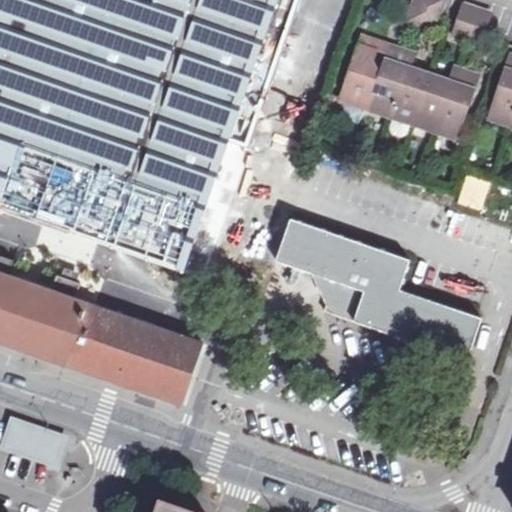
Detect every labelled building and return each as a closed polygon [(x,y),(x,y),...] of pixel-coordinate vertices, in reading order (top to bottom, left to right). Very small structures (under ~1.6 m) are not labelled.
[(0,0),(0,209),(30,219),(187,273),(231,144),(253,151),(304,0),(156,0),(0,0)] [(444,0),(416,0),(409,21),(434,29),(444,0)] [(491,14),(466,4),(455,35),(481,44),(491,14)] [(421,53),(397,45),(389,69),(383,68),(379,59),(383,49),(366,42),(348,96),(376,106),(463,137),(485,74),(460,66),(456,80),(416,66),(421,53)] [(511,60),(493,115),(511,121),(511,60)] [(474,364),(486,322),(405,299),(416,262),(292,227),(280,269),(330,283),(319,320),(474,364)] [(0,340),(14,345),(188,404),(208,342),(203,341),(82,300),(87,285),(74,280),(63,276),(58,291),(34,283),(0,271),(0,340)] [(14,419),(3,444),(55,465),(65,440),(14,419)]
